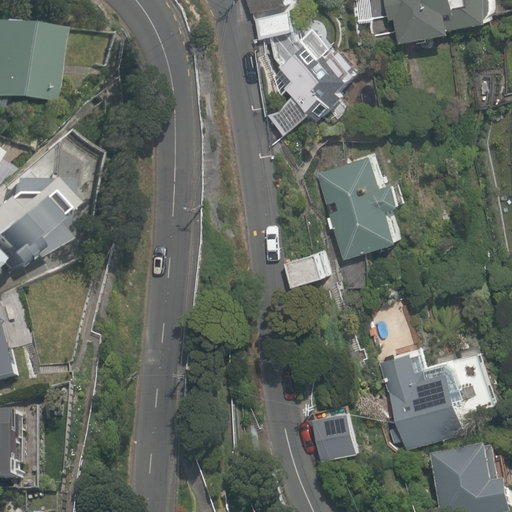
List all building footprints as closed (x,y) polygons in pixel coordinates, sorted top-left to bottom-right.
[(250,0),(254,12),(294,3),(293,0),(250,0)] [(402,17),(406,41),(459,30),(458,28),(497,20),(492,0),(392,0),(396,18),(402,17)] [(306,36),(295,7),(261,17),(264,36),(274,34),(279,54),(301,77),(295,84),(299,90),(283,111),(274,113),(289,133),(334,96),(331,94),(356,76),(318,36),(314,43),(306,36)] [(0,99),(53,105),(60,31),(0,25),(0,99)] [(338,226),(348,258),(405,239),(395,208),(407,204),(400,181),(387,186),(377,153),(322,171),(336,213),(330,215),(334,228),(338,226)] [(0,182),(12,172),(0,164),(0,182)] [(0,262),(6,272),(19,261),(30,263),(60,242),(65,184),(12,179),(12,197),(0,200),(0,262)] [(297,285),(334,274),(326,250),(290,261),(297,285)] [(0,393),(20,390),(16,369),(9,371),(3,344),(2,339),(4,338),(0,321),(0,393)] [(393,389),(410,448),(473,430),(468,410),(503,399),(488,347),(421,367),(416,352),(386,360),(395,389),(393,389)] [(316,418),(327,460),(368,449),(357,407),(316,418)] [(0,475),(29,475),(28,411),(0,411),(0,475)] [(436,457),(443,511),(511,511),(511,482),(506,484),(501,450),(494,451),(493,448),(436,457)]
